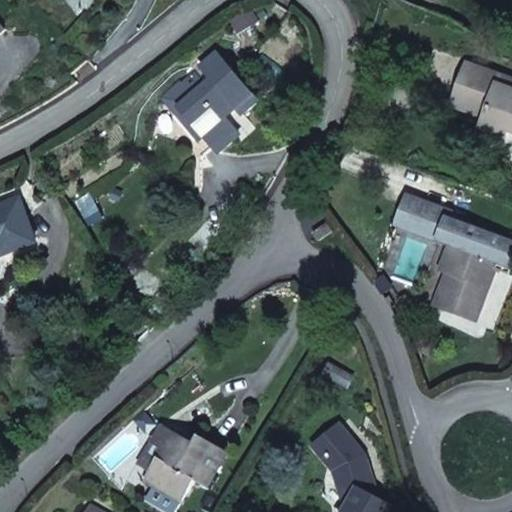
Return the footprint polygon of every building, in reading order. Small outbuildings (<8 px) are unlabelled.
[(212,81),(180,108),(194,125),(183,134),(204,158),(215,148),(219,152),(240,134),(225,118),(237,109),(242,115),(258,102),(228,67),(218,55),(202,68),(212,81)] [(511,80),(467,65),(452,105),(486,116),(483,126),(506,135),(508,129),(511,129),(511,80)] [(439,239),(446,219),(449,211),(406,197),(397,224),(439,239)] [(0,206),(0,257),(37,243),(20,199),(0,206)] [(453,275),(441,308),(475,321),(495,268),(509,273),(511,264),(511,232),(507,242),(446,219),(439,239),(450,244),(439,271),(446,273),(453,275)] [(328,223),(314,234),(320,242),(334,232),(328,223)] [(446,273),(435,306),(441,308),(453,275),(446,273)] [(347,508),(345,511),(389,511),(392,507),(379,500),(366,454),(341,425),(315,446),(335,472),(339,469),(350,502),(347,508)] [(163,426),(153,444),(168,452),(163,460),(159,458),(151,471),(146,481),(183,503),(196,481),(207,487),(227,452),(198,436),(194,444),(163,426)] [(163,460),(168,452),(153,444),(140,465),(151,471),(159,458),(163,460)] [(339,469),(335,472),(347,508),(350,502),(339,469)]
